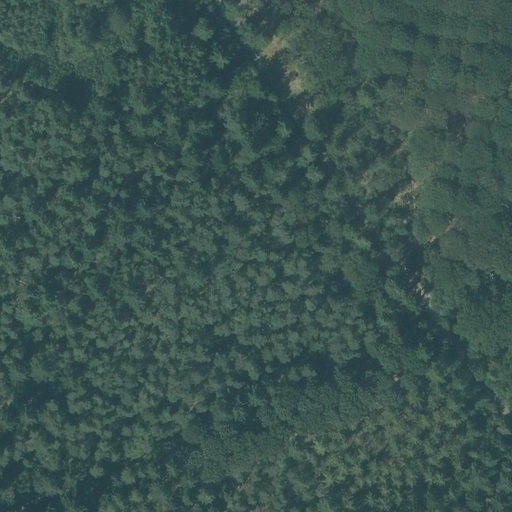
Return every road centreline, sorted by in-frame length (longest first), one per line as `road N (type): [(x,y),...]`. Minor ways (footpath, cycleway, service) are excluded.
road 1 (unclassified): [(216,0),(511,423)]
road 2 (track): [(11,511),(440,323)]
